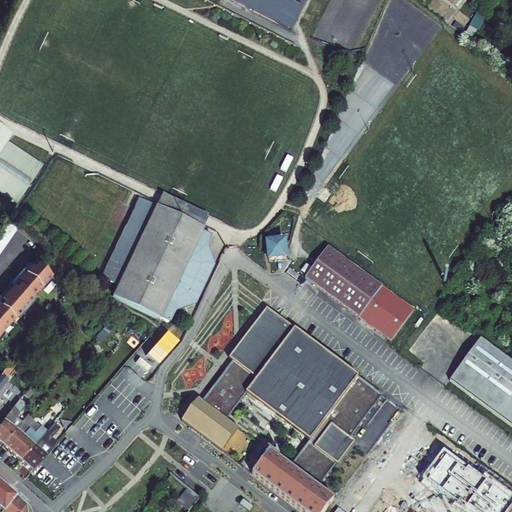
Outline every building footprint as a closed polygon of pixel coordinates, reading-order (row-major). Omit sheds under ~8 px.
[(224,0),(288,31),(302,0),(224,0)] [(0,196),(17,207),(29,191),(26,189),(29,185),(32,186),(44,169),(6,148),(10,141),(0,135),(0,196)] [(159,322),(170,327),(175,316),(194,310),(212,272),(206,251),(211,241),(202,236),(207,226),(159,203),(156,210),(139,202),(101,281),(117,289),(111,301),(157,325),(159,322)] [(0,256),(18,232),(7,224),(0,233),(0,256)] [(285,237),(267,239),(269,255),(286,253),(285,237)] [(413,312),(326,249),(305,276),(393,342),(413,312)] [(0,338),(49,282),(35,269),(31,274),(26,270),(16,281),(19,284),(12,292),(9,289),(0,299),(0,338)] [(100,304),(96,308),(108,318),(112,314),(100,304)] [(238,430),(226,421),(246,395),(307,442),(291,467),(269,451),(251,475),(297,511),(323,511),(335,497),(320,485),(353,440),(350,438),(383,394),(269,313),(203,401),(199,399),(182,421),(222,451),(238,430)] [(154,338),(149,344),(160,353),(165,347),(154,338)] [(511,363),(481,341),(451,382),(511,427),(511,363)] [(0,408),(2,406),(0,404),(0,391),(6,384),(4,382),(17,365),(13,361),(0,377),(0,408)] [(0,450),(14,434),(9,429),(19,417),(16,415),(19,411),(20,412),(26,405),(20,400),(0,424),(0,450)] [(0,450),(18,466),(51,428),(66,411),(58,405),(36,429),(39,431),(33,438),(27,434),(22,440),(14,434),(0,450)] [(18,466),(29,476),(63,438),(51,428),(18,466)] [(511,511),(511,503),(445,453),(424,481),(465,511),(511,511)] [(24,511),(24,507),(0,487),(0,511),(24,511)] [(175,502),(189,510),(198,496),(184,488),(175,502)]
